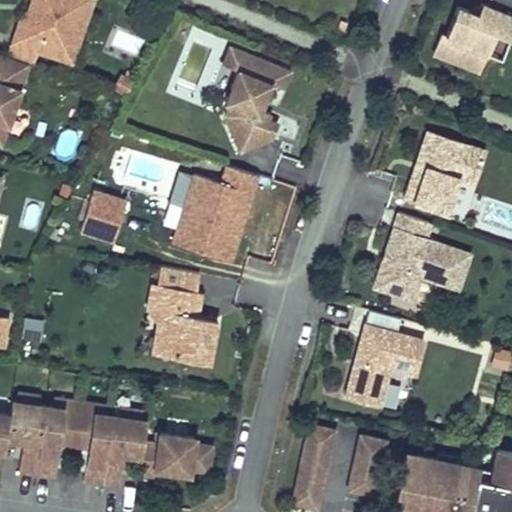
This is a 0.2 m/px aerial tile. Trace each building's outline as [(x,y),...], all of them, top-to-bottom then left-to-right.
[(77,25),(85,0),(25,0),(22,9),(27,11),(24,20),(17,23),(13,36),(8,34),(1,55),(22,62),(26,64),(32,49),(58,58),(70,22),(77,25)] [(506,35),(511,20),(511,0),(480,0),(480,3),(475,1),(472,8),(467,11),(460,8),(450,4),(439,33),(435,32),(427,51),(472,69),(479,50),(488,28),(502,34),(506,35)] [(472,8),(475,1),(460,8),(467,11),(472,8)] [(24,20),(27,11),(22,9),(16,12),(8,34),(13,36),(17,23),(24,20)] [(65,61),(77,25),(70,22),(58,58),(65,61)] [(493,56),(502,34),(488,28),(479,50),(493,56)] [(140,54),(144,37),(115,30),(111,47),(140,54)] [(253,107),(264,81),(276,86),(283,68),(223,44),(216,62),(231,68),(224,86),(228,88),(223,102),(219,113),(235,149),(264,136),(270,121),(261,118),(264,111),(253,107)] [(0,127),(22,62),(1,55),(0,54),(0,127)] [(223,102),(228,88),(224,86),(218,100),(223,102)] [(74,160),(80,131),(61,126),(54,155),(74,160)] [(439,210),(451,175),(468,181),(479,149),(420,129),(411,157),(420,161),(414,177),(405,174),(398,195),(439,210)] [(223,258),(250,172),(220,163),(215,181),(188,172),(177,207),(189,211),(178,244),(223,258)] [(93,185),(79,230),(113,240),(127,195),(93,185)] [(167,241),(178,244),(189,211),(177,207),(167,241)] [(406,297),(427,237),(388,224),(367,284),(406,297)] [(202,360),(210,317),(191,313),(186,312),(190,289),(194,271),(154,263),(146,305),(159,307),(155,330),(149,329),(145,349),(202,360)] [(191,313),(196,290),(190,289),(186,312),(191,313)] [(155,330),(159,307),(146,305),(141,304),(137,327),(155,330)] [(42,337),(43,317),(22,316),(21,336),(42,337)] [(408,372),(417,337),(358,321),(339,394),(372,403),(373,403),(383,365),(408,372)] [(511,349),(493,344),(486,365),(507,372),(511,355),(511,349)] [(390,380),(382,401),(399,407),(407,386),(390,380)] [(33,403),(35,394),(14,391),(13,400),(28,402),(33,403)] [(100,412),(100,404),(50,397),(49,405),(74,408),(100,412)] [(0,450),(2,435),(14,437),(20,438),(19,444),(15,469),(51,474),(53,464),(56,441),(78,444),(84,445),(81,468),(79,478),(115,483),(119,458),(120,452),(124,453),(136,454),(134,471),(151,473),(152,467),(169,469),(185,472),(186,466),(205,468),(208,443),(190,440),(191,435),(155,431),(154,442),(139,440),(142,418),(136,417),(121,415),(115,414),(100,412),(74,408),(49,405),(33,403),(28,402),(13,400),(6,399),(5,412),(0,411),(0,450)] [(136,417),(137,408),(116,406),(115,414),(121,415),(136,417)] [(310,504),(327,429),(306,424),(289,499),(310,504)] [(367,491),(378,441),(357,436),(345,486),(367,491)] [(59,465),(62,442),(56,441),(53,464),(59,465)] [(511,511),(511,448),(486,443),(481,466),(394,447),(380,508),(398,511),(458,511),(462,495),(473,498),(472,505),(507,511),(511,511)] [(81,468),(84,445),(78,444),(75,467),(81,468)] [(169,469),(152,467),(151,473),(168,476),(169,469)]
